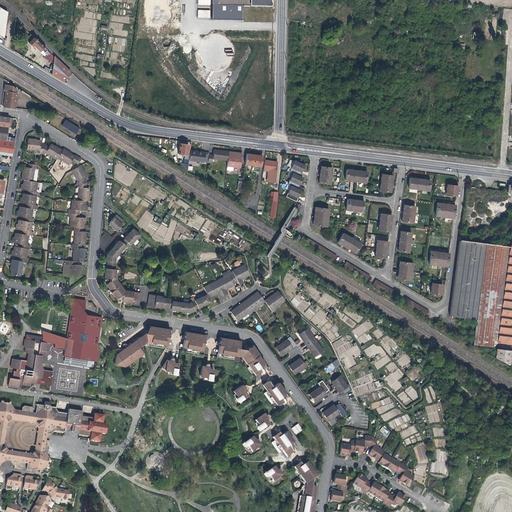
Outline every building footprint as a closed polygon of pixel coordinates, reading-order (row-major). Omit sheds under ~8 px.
[(211,0),(211,18),(242,19),(242,5),(271,5),(271,0),(211,0)] [(198,18),(210,18),(210,10),(198,10),(198,18)] [(44,58),(49,53),(29,34),(25,39),(28,42),(27,42),(32,47),(33,46),(34,47),(39,52),(40,51),(44,55),(43,57),(44,58)] [(53,61),(53,56),(49,53),(44,58),(47,60),(48,57),(53,61)] [(53,56),(53,61),(51,74),(64,82),(67,77),(70,73),(71,72),(53,56)] [(6,91),(3,107),(9,108),(15,108),(17,93),(16,93),(16,89),(13,86),(5,84),(4,90),(6,91)] [(0,116),(0,125),(8,127),(9,118),(0,116)] [(79,128),(78,128),(66,120),(62,125),(75,134),(79,128)] [(6,136),(8,127),(0,125),(0,139),(15,142),(15,138),(11,137),(6,136)] [(0,154),(12,156),(14,147),(15,142),(0,139),(0,154)] [(39,153),(42,153),(45,144),(40,144),(41,141),(37,140),(35,140),(35,139),(28,139),(27,150),(39,151),(39,153)] [(180,163),(180,167),(187,171),(188,160),(190,151),(187,151),(188,144),(180,143),(178,154),(184,155),(183,163),(180,163)] [(56,160),(58,158),(62,150),(57,147),(56,148),(54,146),(51,144),(49,147),(45,144),(42,153),(45,155),(46,153),(56,160)] [(64,149),(62,150),(58,158),(69,165),(70,162),(74,164),(78,157),(75,155),(75,156),(72,154),(70,153),(71,153),(64,149)] [(203,162),(205,152),(190,150),(190,151),(188,160),(203,162)] [(227,161),(228,152),(220,152),(213,151),(213,154),(208,154),(207,162),(212,163),(212,160),(227,161)] [(240,168),(242,154),(234,153),(228,152),(227,161),(226,170),(226,171),(233,171),(233,167),(240,168)] [(245,164),(261,166),(262,156),(254,154),(246,153),(245,164)] [(277,162),(275,162),(271,161),(265,160),(264,170),(267,170),(268,177),(268,182),(275,182),(277,162)] [(291,173),(294,174),(299,177),(300,173),(302,173),(304,170),(306,166),(296,161),(291,173)] [(21,179),(24,180),(32,181),(35,168),(36,168),(37,165),(29,163),(28,163),(27,167),(24,166),(23,171),(22,173),(21,179)] [(76,182),(78,185),(86,183),(84,178),(87,177),(86,174),(85,173),(85,172),(81,165),(72,170),(78,182),(76,182)] [(329,184),(331,176),(332,167),(321,166),(321,169),(319,179),(319,183),(329,184)] [(345,180),(355,181),(365,182),(367,172),(363,172),(352,170),(347,169),(345,180)] [(289,185),(291,187),(296,189),(298,186),(300,187),(301,183),(303,179),(300,178),(299,177),(294,174),(289,185)] [(391,187),(391,183),(392,180),(392,175),(381,174),(380,182),(379,190),(390,192),(391,187)] [(425,180),(420,179),(415,178),(410,178),(408,188),(428,191),(430,180),(425,180)] [(38,196),(38,192),(36,192),(37,182),(32,181),(24,180),(23,183),(21,184),(21,189),(28,190),(30,191),(29,194),(37,195),(38,196)] [(86,188),(86,183),(78,185),(77,187),(79,187),(78,200),(86,201),(89,201),(90,193),(89,193),(89,190),(89,188),(86,188)] [(457,188),(458,186),(447,185),(445,194),(456,195),(457,188)] [(286,197),(294,202),(296,198),(298,199),(299,196),(301,192),(298,190),(296,189),(291,187),(286,197)] [(35,205),(37,195),(29,194),(27,194),(23,193),(22,197),(20,198),(20,200),(20,202),(26,204),(28,204),(28,208),(33,208),(37,209),(38,206),(35,205)] [(364,202),(355,200),(347,199),(346,210),(362,212),(364,202)] [(86,204),(86,201),(78,200),(72,200),(71,209),(69,209),(68,213),(78,214),(78,210),(80,210),(87,210),(87,208),(87,206),(86,204)] [(455,205),(446,204),(438,203),(436,216),(453,218),(453,215),(454,209),(455,205)] [(412,222),(413,214),(414,206),(404,205),(403,210),(402,217),(402,221),(412,222)] [(32,218),(33,208),(28,208),(26,207),(20,206),(19,210),(17,211),(17,213),(16,216),(23,217),(25,217),(25,221),(32,222),(34,222),(34,218),(32,218)] [(326,226),(327,217),(328,209),(315,208),(315,213),(314,221),(313,225),(326,226)] [(70,227),(74,227),(84,228),(84,224),(86,222),(86,221),(86,218),(79,218),(77,217),(78,214),(68,213),(68,217),(71,217),(70,227)] [(390,227),(390,223),(391,218),(391,215),(380,213),(378,230),(389,231),(390,227)] [(108,224),(116,231),(122,224),(121,223),(124,220),(116,214),(112,219),(108,224)] [(31,232),(32,222),(25,221),(23,221),(19,220),(18,223),(16,225),(15,229),(22,230),(24,230),(24,234),(29,235),(33,236),(33,232),(31,232)] [(83,232),(84,228),(74,227),(74,231),(75,231),(74,244),(82,245),(84,245),(85,240),(86,239),(86,236),(86,232),(83,232)] [(171,238),(171,234),(167,234),(167,231),(171,231),(171,227),(158,227),(158,236),(169,236),(169,238),(171,238)] [(125,290),(117,279),(117,274),(116,273),(117,264),(115,262),(116,258),(126,246),(128,248),(136,239),(137,240),(142,235),(133,228),(129,233),(122,242),(121,241),(117,241),(113,247),(106,254),(106,256),(106,261),(107,262),(107,265),(106,268),(105,268),(105,271),(104,277),(104,283),(107,286),(112,294),(118,301),(122,302),(126,303),(130,303),(138,305),(140,293),(125,290)] [(400,238),(399,241),(399,245),(398,251),(408,253),(411,233),(401,231),(400,238)] [(27,244),(29,235),(24,234),(21,234),(15,233),(15,236),(13,237),(12,240),(12,242),(19,243),(21,243),(21,247),(28,249),(29,249),(30,245),(27,244)] [(341,245),(346,248),(350,250),(355,253),(360,243),(343,233),(337,242),(341,245)] [(303,243),(333,262),(336,256),(306,237),(303,243)] [(386,256),(387,249),(388,241),(377,240),(375,257),(385,258),(386,256)] [(511,243),(511,246),(459,241),(451,317),(477,320),(474,345),(494,347),(495,343),(511,345),(511,243)] [(82,249),(82,245),(74,244),(73,244),(72,248),(74,248),(73,261),(74,261),(76,261),(82,262),(83,262),(83,257),(84,257),(85,252),(85,249),(82,249)] [(26,258),(28,249),(21,247),(18,247),(14,246),(14,250),(12,251),(11,253),(11,255),(18,257),(20,257),(19,261),(23,261),(28,262),(29,258),(26,258)] [(448,253),(440,252),(431,251),(430,264),(447,267),(447,264),(448,257),(448,253)] [(21,276),(23,261),(19,261),(17,260),(12,259),(11,264),(13,264),(12,268),(12,271),(11,275),(21,276)] [(82,266),(76,265),(74,265),(74,261),(73,261),(64,260),(64,264),(67,265),(66,274),(80,275),(80,271),(82,270),(82,267),(82,266)] [(366,282),(369,276),(346,262),(342,267),(366,282)] [(410,281),(411,272),(412,263),(400,262),(399,266),(398,276),(398,279),(410,281)] [(243,284),(241,280),(240,279),(241,278),(242,280),(244,279),(247,278),(246,276),(249,274),(245,265),(232,271),(232,273),(235,278),(239,286),(243,284)] [(229,274),(224,277),(216,281),(223,296),(228,294),(226,289),(225,288),(226,288),(227,289),(229,288),(231,287),(231,285),(234,284),(231,280),(231,278),(229,274)] [(395,300),(399,294),(375,280),(372,286),(395,300)] [(220,298),(223,296),(216,281),(203,287),(206,293),(208,297),(211,295),(212,296),(215,295),(216,294),(216,293),(217,292),(218,293),(220,298)] [(430,293),(441,294),(442,290),(442,285),(432,284),(430,293)] [(267,298),(263,300),(264,301),(271,311),(275,309),(272,305),(277,302),(278,303),(284,299),(277,290),(274,292),(274,293),(273,294),(272,293),(269,295),(266,297),(267,298)] [(259,305),(264,301),(263,300),(261,297),(257,292),(254,294),(255,296),(253,297),(252,295),(247,299),(248,300),(244,302),(252,313),(255,310),(253,308),(258,304),(259,305)] [(211,302),(208,297),(206,293),(201,296),(202,296),(188,303),(172,300),(172,299),(161,297),(149,294),(147,306),(154,307),(157,308),(164,309),(164,308),(171,309),(170,310),(174,310),(184,312),(189,313),(204,306),(211,302)] [(425,317),(429,311),(405,297),(401,303),(425,317)] [(72,352),(72,356),(71,358),(84,360),(85,358),(87,358),(88,359),(90,361),(97,362),(97,360),(99,351),(97,348),(95,347),(95,344),(97,344),(98,338),(98,337),(98,336),(97,336),(97,335),(97,330),(99,330),(100,329),(100,328),(101,324),(101,321),(102,317),(98,316),(93,316),(86,314),(84,311),(84,310),(84,306),(85,304),(81,304),(77,303),(77,302),(75,299),(71,298),(71,301),(69,311),(71,313),(73,313),(72,317),(70,317),(69,324),(69,325),(69,326),(70,326),(71,326),(70,331),(69,331),(68,332),(67,336),(68,336),(68,340),(69,342),(69,344),(70,351),(72,352)] [(248,315),(252,313),(244,302),(241,305),(240,304),(234,308),(235,309),(234,311),(233,309),(229,311),(236,321),(241,318),(240,317),(246,313),(248,315)] [(363,344),(372,338),(367,331),(371,329),(367,322),(352,331),(357,338),(358,337),(363,344)] [(153,330),(149,329),(148,334),(152,334),(150,346),(163,348),(164,344),(164,339),(164,340),(165,340),(166,340),(166,341),(166,340),(167,340),(168,340),(168,339),(169,336),(165,336),(166,329),(154,327),(153,330)] [(304,343),(306,346),(314,340),(305,328),(297,335),(302,342),(303,342),(304,343)] [(188,340),(186,351),(186,352),(198,354),(199,350),(200,345),(200,346),(201,346),(202,346),(203,346),(204,342),(200,341),(201,334),(189,332),(188,337),(188,336),(187,336),(187,335),(186,335),(186,336),(185,336),(184,336),(184,339),(188,340)] [(143,335),(139,339),(135,342),(136,344),(135,345),(134,344),(130,344),(127,347),(129,349),(127,350),(126,349),(123,349),(122,350),(120,352),(122,354),(120,355),(119,354),(116,355),(115,361),(117,363),(118,364),(121,367),(125,367),(128,363),(129,365),(132,362),(135,358),(136,360),(139,358),(143,353),(139,348),(145,343),(147,342),(146,333),(143,335)] [(9,378),(8,386),(18,388),(19,382),(22,382),(21,385),(30,386),(31,383),(35,384),(37,377),(41,378),(40,381),(44,382),(44,385),(50,386),(53,371),(43,370),(41,364),(42,355),(46,356),(46,351),(48,351),(50,343),(42,342),(42,337),(33,336),(32,340),(24,339),(23,347),(25,347),(24,352),(28,353),(27,361),(12,359),(11,368),(17,369),(17,371),(14,371),(12,378),(9,378)] [(219,341),(218,342),(218,345),(221,346),(219,357),(232,359),(232,355),(233,350),(233,351),(234,351),(235,351),(235,352),(236,352),(236,351),(237,351),(238,348),(234,347),(235,340),(223,338),(222,342),(221,342),(221,341),(220,341),(219,341)] [(274,348),(277,352),(278,352),(281,355),(285,352),(284,351),(288,349),(291,347),(290,346),(287,342),(291,339),(289,338),(286,340),(285,339),(274,348)] [(322,351),(314,340),(306,346),(308,349),(307,349),(312,357),(316,354),(317,354),(322,351)] [(250,373),(253,371),(258,367),(260,370),(262,369),(260,366),(264,364),(258,355),(259,354),(254,348),(251,350),(249,347),(245,349),(241,357),(243,360),(245,359),(247,363),(246,363),(248,366),(247,368),(250,373)] [(364,350),(368,357),(374,354),(370,347),(364,350)] [(236,356),(241,357),(245,349),(238,348),(237,351),(236,356)] [(496,361),(511,363),(511,360),(511,350),(498,349),(496,361)] [(293,375),(305,366),(299,359),(293,363),(292,362),(288,365),(290,368),(291,370),(290,371),(293,375)] [(386,366),(388,372),(397,368),(394,362),(386,366)] [(177,364),(167,363),(166,365),(164,364),(161,369),(167,372),(172,373),(172,375),(176,376),(177,364)] [(213,371),(202,369),(201,377),(203,378),(208,380),(207,382),(211,382),(213,371)] [(397,380),(402,377),(396,369),(384,379),(395,392),(402,386),(397,380)] [(346,385),(341,379),(339,376),(334,379),(335,379),(330,382),(334,387),(335,387),(339,393),(347,387),(348,386),(347,384),(346,385)] [(262,384),(266,391),(272,387),(270,384),(267,381),(262,384)] [(270,403),(273,402),(279,398),(281,401),(283,399),(281,396),(285,393),(278,383),(274,386),(271,383),(270,384),(272,387),(266,391),(263,393),(270,403)] [(237,402),(247,395),(240,385),(233,390),(234,393),(237,397),(235,399),(237,402)] [(318,400),(320,399),(319,398),(325,393),(319,386),(308,394),(312,398),(316,402),(318,400)] [(343,396),(350,390),(348,386),(347,387),(339,393),(338,393),(339,395),(343,396)] [(0,426),(5,427),(6,424),(10,421),(7,417),(8,416),(9,412),(8,411),(13,407),(11,404),(11,403),(9,403),(9,404),(2,403),(3,402),(1,401),(0,403),(0,426)] [(57,413),(56,410),(56,408),(49,407),(50,403),(45,403),(44,406),(37,405),(35,413),(34,422),(35,422),(40,429),(39,433),(47,434),(52,435),(52,433),(54,431),(64,433),(64,432),(65,431),(67,414),(57,413)] [(332,418),(338,413),(340,417),(345,414),(339,405),(335,408),(333,406),(327,410),(327,409),(323,411),(325,416),(324,417),(330,425),(335,422),(332,418)] [(15,410),(13,407),(8,411),(9,412),(8,416),(7,417),(10,421),(13,419),(17,419),(19,411),(16,410),(15,410)] [(22,408),(21,411),(21,413),(20,413),(19,414),(19,416),(19,417),(20,417),(20,420),(31,422),(32,413),(33,410),(31,408),(24,407),(22,408)] [(67,414),(65,431),(70,432),(73,432),(78,433),(78,434),(78,435),(90,437),(89,441),(99,442),(101,434),(105,434),(106,425),(102,424),(104,416),(93,414),(93,418),(81,416),(82,412),(69,410),(69,415),(67,414)] [(418,419),(422,416),(419,411),(414,414),(418,419)] [(269,425),(262,416),(255,420),(255,423),(259,428),(257,429),(259,432),(269,425)] [(27,455),(28,455),(29,454),(27,454),(10,451),(8,451),(4,445),(6,432),(8,424),(13,420),(17,421),(17,419),(13,419),(10,421),(6,424),(5,427),(5,432),(4,438),(3,445),(8,452),(11,453),(25,455),(27,455)] [(17,419),(17,421),(34,423),(38,429),(37,435),(38,436),(39,433),(40,429),(35,422),(34,422),(31,422),(20,420),(17,419)] [(295,434),(302,430),(297,424),(291,429),(295,434)] [(380,431),(386,435),(389,431),(382,427),(380,431)] [(280,432),(278,433),(280,437),(275,440),(271,443),(278,453),(282,451),(287,447),(289,450),(291,449),(289,446),(293,443),(286,433),(282,435),(280,432)] [(339,456),(346,457),(346,455),(349,456),(349,451),(359,453),(359,451),(363,452),(364,446),(368,446),(372,449),(370,453),(372,455),(371,456),(380,462),(382,463),(381,465),(393,472),(394,471),(396,472),(402,475),(400,478),(403,480),(402,481),(408,485),(413,476),(410,474),(408,470),(406,469),(407,467),(404,465),(385,454),(385,452),(379,449),(380,443),(377,441),(378,440),(372,437),(365,436),(365,437),(362,436),(358,441),(353,440),(351,442),(350,446),(341,444),(339,456)] [(258,447),(251,438),(242,444),(244,447),(246,446),(248,450),(251,452),(258,447)] [(47,456),(50,441),(46,441),(38,440),(37,448),(36,449),(28,455),(27,464),(27,467),(28,469),(33,470),(39,471),(41,471),(47,467),(47,465),(48,459),(49,459),(49,457),(47,456)] [(290,451),(289,450),(287,447),(282,451),(286,457),(291,453),(290,451)] [(437,461),(445,460),(444,450),(437,451),(437,461)] [(11,453),(10,461),(14,467),(14,468),(22,470),(23,468),(24,463),(25,455),(11,453)] [(301,462),(300,463),(301,466),(297,469),(293,472),(300,482),(302,481),(305,485),(305,487),(309,488),(310,487),(311,487),(311,486),(312,483),(312,480),(317,476),(307,462),(303,465),(301,462)] [(272,467),(263,474),(265,477),(267,476),(269,479),(272,481),(279,477),(275,471),(272,467)] [(20,487),(22,476),(21,475),(13,473),(13,475),(7,478),(6,485),(20,487)] [(393,496),(390,494),(387,493),(388,491),(382,487),(376,484),(375,485),(373,484),(367,481),(365,479),(366,477),(360,474),(354,484),(362,489),(363,492),(367,494),(368,493),(385,503),(384,504),(389,507),(391,506),(392,505),(394,506),(397,504),(400,506),(401,506),(402,504),(403,502),(405,498),(406,497),(402,494),(401,496),(398,494),(396,498),(393,496)] [(336,493),(333,492),(333,495),(331,495),(330,501),(341,503),(342,499),(344,497),(345,494),(346,494),(347,487),(346,487),(346,484),(344,481),(345,477),(334,475),(333,482),(335,482),(334,485),(337,485),(336,493)] [(35,490),(39,481),(32,479),(33,477),(26,476),(25,477),(23,488),(35,490)] [(52,479),(48,479),(46,482),(42,491),(48,492),(55,501),(56,501),(56,498),(59,499),(67,500),(69,491),(57,489),(56,487),(53,483),(51,483),(52,479)] [(315,486),(311,486),(311,487),(310,487),(309,488),(305,487),(303,495),(304,496),(314,493),(315,486)] [(314,497),(314,493),(304,496),(301,511),(308,511),(311,511),(311,509),(312,504),(313,502),(310,502),(311,497),(314,497)] [(35,503),(30,511),(44,511),(46,510),(51,501),(48,497),(39,495),(38,498),(35,503)] [(5,511),(7,511),(18,511),(19,507),(17,504),(8,503),(5,511)]
